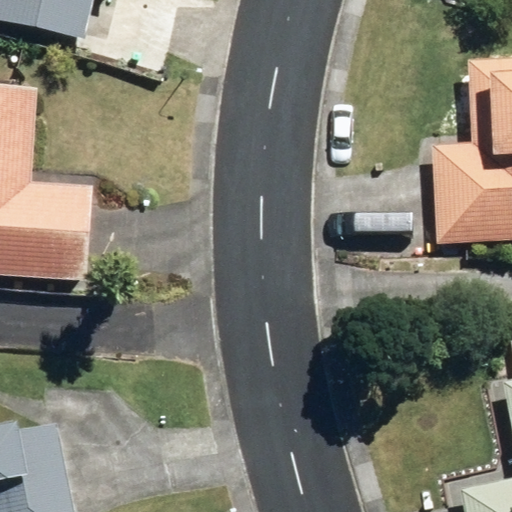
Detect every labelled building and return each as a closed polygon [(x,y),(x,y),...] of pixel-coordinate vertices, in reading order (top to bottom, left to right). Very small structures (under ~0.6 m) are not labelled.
[(0,0),(0,22),(74,39),(81,0),(0,0)] [(423,147),(429,242),(511,237),(511,57),(455,60),(459,146),(423,147)] [(0,278),(73,283),(79,188),(14,184),(20,90),(0,88),(0,278)] [(450,490),(454,511),(511,511),(511,374),(490,379),(509,478),(450,490)] [(0,511),(79,511),(58,424),(34,429),(31,419),(0,426),(0,511)]
